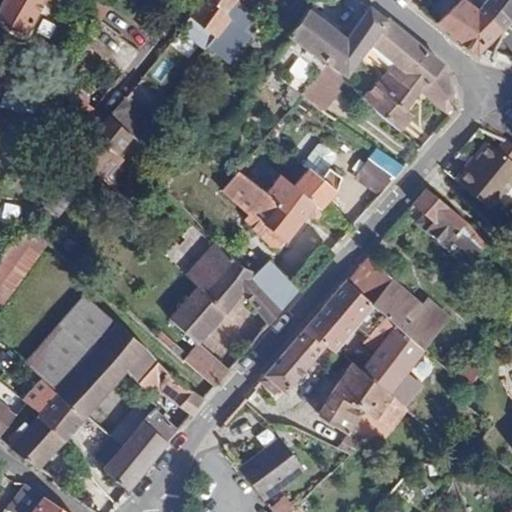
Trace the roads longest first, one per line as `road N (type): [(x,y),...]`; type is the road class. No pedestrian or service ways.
road 1 (residential): [(186,444),(490,88)]
road 2 (residential): [(490,88),(385,0)]
road 3 (unknown): [(419,171),(511,252)]
